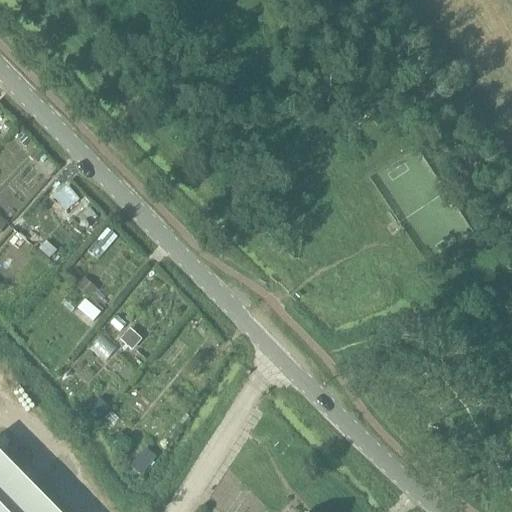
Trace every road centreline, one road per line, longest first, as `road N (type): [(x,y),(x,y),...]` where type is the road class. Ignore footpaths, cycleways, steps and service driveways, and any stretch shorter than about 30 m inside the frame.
road 1 (unclassified): [(0,71),(272,352),(442,511)]
road 2 (track): [(272,352),(182,511)]
